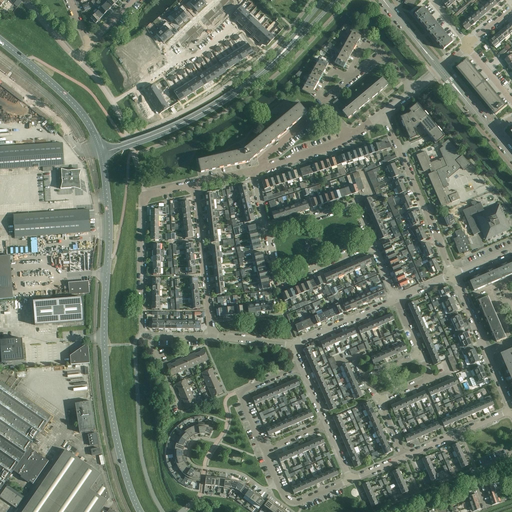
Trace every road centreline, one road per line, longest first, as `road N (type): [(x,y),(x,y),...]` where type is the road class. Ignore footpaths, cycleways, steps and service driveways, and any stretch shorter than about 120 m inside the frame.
road 1 (secondary): [(107,261),(109,404),(139,511)]
road 2 (residential): [(278,484),(263,488),(237,472),(189,461),(191,443),(219,438),(225,400),(237,393)]
road 3 (unclassified): [(163,511),(140,446),(135,344),(142,332)]
road 4 (secondary): [(100,153),(195,116),(263,70)]
road 5 (residential): [(452,274),(382,115)]
road 6 (unknown): [(17,511),(68,438),(59,413),(12,379)]
road 7 (residential): [(371,246),(279,286),(266,232)]
road 8 (unclassified): [(111,102),(149,80),(224,0)]
road 9 (residential): [(211,336),(194,185)]
road 10 (secondary): [(99,147),(72,103),(0,40)]
road 11 (unclassified): [(142,332),(145,196)]
road 12 (unclassified): [(99,147),(80,148),(0,75)]
